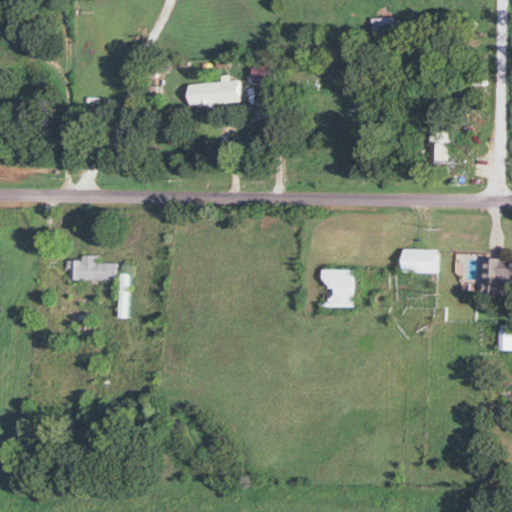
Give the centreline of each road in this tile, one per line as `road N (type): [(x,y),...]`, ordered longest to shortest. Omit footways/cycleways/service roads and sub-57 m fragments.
road 1 (tertiary): [(511,201),(0,196)]
road 2 (residential): [(492,201),(495,0)]
